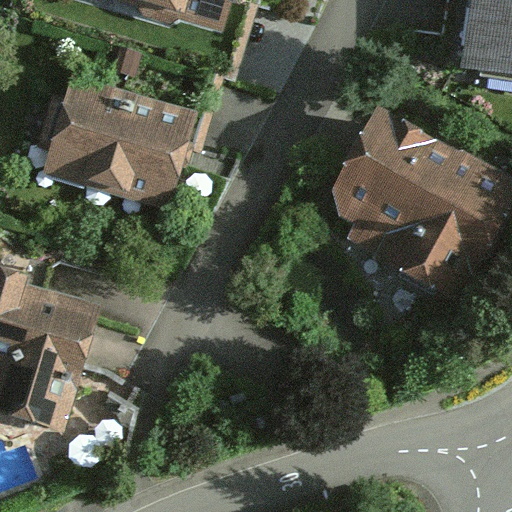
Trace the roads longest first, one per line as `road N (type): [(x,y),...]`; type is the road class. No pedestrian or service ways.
road 1 (residential): [(361,0),(169,369)]
road 2 (residential): [(192,511),(403,451),(474,459),(507,472)]
